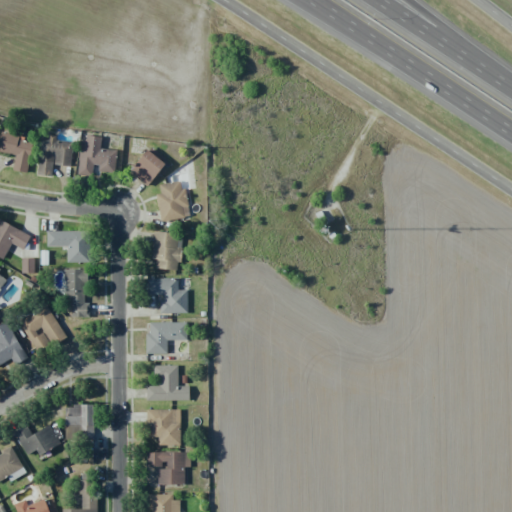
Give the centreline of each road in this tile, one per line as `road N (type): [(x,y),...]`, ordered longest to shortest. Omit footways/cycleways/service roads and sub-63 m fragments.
road 1 (secondary): [(226,0),(511,187)]
road 2 (residential): [(116,214),(123,511)]
road 3 (motorway): [(315,0),(511,130)]
road 4 (motorway): [(511,85),(377,0)]
road 5 (motorway): [(508,83),(403,0)]
road 6 (residential): [(0,413),(62,377),(123,366)]
